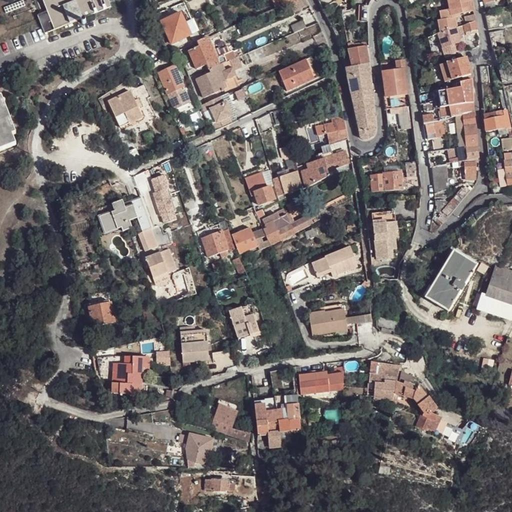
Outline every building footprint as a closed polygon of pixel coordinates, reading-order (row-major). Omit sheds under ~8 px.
[(44,33),(110,7),(107,0),(42,0),(46,11),(37,15),(44,33)] [(308,4),(305,0),(294,0),(289,2),(293,12),(308,4)] [(473,10),(471,0),(446,0),(449,9),(439,11),(440,20),(434,21),(438,33),(455,27),(453,17),(456,17),(456,15),(473,10)] [(497,9),(494,0),(490,0),(483,2),(485,12),(484,11),(484,12),(497,9)] [(219,6),(212,9),(221,28),(228,24),(219,6)] [(172,44),(191,36),(191,34),(186,24),(183,16),(181,13),(163,21),(172,44)] [(475,21),(474,14),(464,18),(466,24),(475,21)] [(307,27),(304,20),(292,25),(294,32),(307,27)] [(198,31),(193,21),(189,23),(186,24),(191,34),(198,31)] [(442,47),(445,58),(454,55),(452,50),(455,50),(454,44),(460,42),(459,39),(461,38),(461,35),(465,35),(466,39),(478,36),(475,21),(466,24),(461,25),(455,27),(438,33),(437,33),(442,47)] [(502,29),(488,32),(491,41),(492,46),(505,43),(502,29)] [(427,37),(431,50),(442,47),(437,33),(427,37)] [(165,56),(176,51),(174,46),(168,48),(166,43),(168,43),(165,36),(160,37),(165,56)] [(217,58),(208,37),(202,40),(197,42),(199,46),(189,50),(196,68),(207,65),(209,69),(219,64),(217,58)] [(511,54),(509,45),(492,48),(495,57),(511,54)] [(351,66),(368,62),(366,51),(368,50),(368,47),(349,50),(350,56),(351,66)] [(242,54),(240,49),(231,53),(233,58),(238,56),(242,54)] [(219,64),(227,61),(224,55),(217,58),(219,64)] [(230,60),(234,70),(243,66),(238,56),(233,58),(230,60)] [(351,66),(350,56),(342,58),(345,67),(351,66)] [(469,68),(465,56),(440,64),(445,82),(459,77),(470,74),(469,68)] [(405,69),(403,59),(395,60),(396,70),(405,69)] [(204,98),(224,89),(221,81),(225,80),(236,75),(234,70),(230,60),(228,61),(227,61),(219,64),(209,69),(210,72),(196,78),(204,98)] [(280,72),(288,91),(303,84),(300,76),(312,71),(307,60),(280,72)] [(374,112),(369,62),(368,62),(351,66),(345,67),(347,76),(355,116),(374,112)] [(175,65),(158,72),(173,108),(190,101),(175,65)] [(489,82),(487,65),(479,66),(481,82),(489,82)] [(498,69),(500,75),(509,73),(507,66),(498,69)] [(408,94),(404,71),(405,70),(405,69),(396,70),(382,72),(385,96),(383,96),(384,100),(387,99),(386,97),(408,94)] [(255,76),(256,79),(267,74),(265,71),(255,76)] [(300,76),(303,84),(315,79),(312,71),(300,76)] [(505,81),(511,79),(511,75),(510,75),(509,73),(500,75),(501,78),(502,81),(505,81)] [(459,77),(460,82),(471,79),(471,76),(470,74),(459,77)] [(444,108),(448,108),(473,102),(471,79),(460,82),(455,84),(456,89),(441,92),(444,108)] [(507,109),(503,89),(498,90),(503,110),(507,109)] [(108,103),(119,127),(141,117),(137,108),(134,102),(130,92),(108,103)] [(209,100),(203,103),(205,109),(212,106),(219,123),(212,126),(214,132),(240,119),(237,113),(241,112),(236,99),(232,100),(228,92),(209,100)] [(434,102),(433,93),(418,96),(420,105),(423,105),(432,102),(434,102)] [(410,106),(408,94),(386,97),(387,99),(384,100),(385,109),(410,106)] [(438,100),(434,102),(432,102),(434,111),(440,109),(440,108),(438,100)] [(434,111),(432,102),(423,105),(425,113),(434,111)] [(474,112),(473,102),(448,108),(450,115),(451,118),(456,117),(474,112)] [(0,144),(13,139),(0,106),(0,144)] [(410,106),(385,109),(387,123),(402,120),(403,128),(413,127),(412,118),(410,106)] [(450,115),(448,108),(444,108),(440,108),(440,109),(440,112),(442,120),(448,119),(451,118),(450,115)] [(286,122),(283,109),(273,112),(276,125),(286,122)] [(496,111),(484,114),(486,132),(497,129),(506,127),(504,116),(497,117),(496,111)] [(376,127),(374,112),(355,116),(358,130),(376,127)] [(477,144),(474,112),(456,117),(460,147),(477,144)] [(178,114),(173,115),(178,125),(182,124),(178,114)] [(433,114),(424,116),(422,116),(423,126),(425,125),(434,123),(433,114)] [(348,139),(344,121),(339,117),(332,118),(333,123),(324,124),(325,133),(327,133),(329,144),(348,139)] [(448,149),(442,120),(434,123),(425,125),(427,135),(435,133),(436,138),(431,138),(434,151),(444,149),(448,149)] [(325,133),(324,124),(316,126),(318,135),(325,133)] [(376,127),(358,130),(359,133),(360,137),(361,138),(366,139),(372,136),(375,131),(376,127)] [(506,127),(497,129),(498,135),(508,133),(506,128),(506,127)] [(195,136),(194,133),(186,136),(188,143),(196,140),(195,136)] [(511,148),(511,137),(509,138),(500,140),(502,150),(511,148)] [(460,147),(451,148),(454,162),(463,160),(477,157),(479,157),(477,144),(460,147)] [(349,163),(345,151),(331,155),(328,146),(321,147),(322,152),(327,172),(330,171),(336,169),(335,167),(349,163)] [(125,153),(129,163),(140,159),(135,148),(125,153)] [(446,158),(444,149),(434,151),(427,152),(427,157),(428,161),(446,158)] [(301,171),(305,187),(328,175),(327,172),(322,152),(318,153),(319,158),(306,163),(308,168),(301,171)] [(493,195),(505,194),(504,186),(511,184),(511,158),(511,159),(511,153),(504,154),(506,171),(504,171),(504,173),(499,174),(500,184),(492,185),(493,195)] [(416,188),(415,178),(420,178),(417,161),(407,162),(408,179),(409,189),(416,188)] [(284,194),(301,188),(295,162),(287,164),(288,167),(288,168),(277,172),(279,177),(273,179),(278,195),(284,193),(284,194)] [(475,169),(475,162),(463,164),(463,166),(465,180),(475,179),(475,169)] [(446,164),(432,166),(435,193),(448,187),(446,164)] [(260,171),(244,177),(246,181),(262,175),(260,171)] [(273,180),(271,172),(264,173),(267,182),(273,180)] [(384,175),(385,186),(385,190),(403,189),(401,172),(384,174),(384,175)] [(176,211),(164,175),(151,179),(155,192),(153,193),(161,216),(162,215),(174,211),(176,211)] [(267,187),(262,175),(246,181),(251,195),(255,194),(259,205),(275,199),(271,186),(267,187)] [(372,192),(383,191),(383,186),(385,186),(384,175),(370,176),(372,192)] [(470,190),(466,187),(461,191),(450,203),(443,211),(444,213),(448,217),(470,190)] [(137,218),(141,232),(150,229),(152,228),(141,198),(131,201),(132,205),(124,208),(121,201),(112,205),(115,211),(97,218),(103,234),(120,228),(122,232),(131,228),(129,222),(137,218)] [(446,200),(434,201),(435,209),(434,209),(433,216),(433,219),(441,226),(448,217),(444,213),(443,211),(450,203),(446,200)] [(225,218),(222,210),(215,212),(218,220),(225,218)] [(176,219),(174,211),(162,215),(165,223),(176,219)] [(263,229),(266,236),(271,245),(313,224),(309,216),(295,223),(290,214),(280,218),(278,213),(266,218),(268,224),(263,227),(263,229)] [(253,233),(247,218),(228,226),(239,254),(258,246),(259,249),(271,245),(266,236),(263,229),(253,233)] [(371,224),(375,260),(392,258),(391,250),(395,250),(394,238),(397,238),(395,221),(371,224)] [(229,250),(222,231),(219,223),(199,231),(209,257),(229,250)] [(156,247),(150,229),(141,232),(138,233),(144,251),(156,247)] [(235,248),(228,229),(222,231),(229,250),(235,248)] [(305,231),(307,237),(315,234),(313,229),(305,231)] [(173,242),(168,230),(165,232),(169,243),(173,242)] [(353,258),(351,249),(334,254),(337,263),(353,258)] [(170,278),(168,273),(177,270),(170,250),(146,259),(155,283),(170,278)] [(337,263),(334,254),(324,257),(325,259),(311,263),(315,276),(329,272),(334,271),(336,277),(357,271),(353,258),(337,263)] [(427,305),(450,317),(478,270),(455,256),(427,305)] [(246,271),(239,258),(234,260),(240,274),(246,271)] [(221,272),(218,262),(213,263),(216,274),(221,272)] [(484,301),(479,314),(493,318),(497,305),(511,309),(511,277),(497,273),(488,302),(484,301)] [(324,306),(324,311),(325,313),(330,312),(330,311),(344,309),(343,303),(324,306)] [(115,322),(111,304),(90,308),(94,326),(115,322)] [(245,315),(253,313),(251,304),(243,306),(245,315)] [(511,309),(497,305),(493,318),(511,323),(511,309)] [(309,313),(312,335),(335,331),(335,333),(347,331),(344,309),(330,311),(330,312),(325,313),(324,311),(315,312),(309,313)] [(381,328),(393,331),(396,322),(376,316),(377,327),(381,328)] [(259,330),(257,324),(247,327),(249,333),(259,330)] [(247,327),(236,331),(245,359),(260,354),(256,343),(256,340),(261,338),(259,330),(249,333),(247,327)] [(179,332),(183,361),(203,359),(203,353),(208,353),(204,328),(193,330),(179,332)] [(169,350),(156,352),(157,366),(171,364),(169,350)] [(149,367),(150,367),(150,358),(124,357),(124,365),(113,364),(111,393),(142,395),(144,376),(145,367),(149,367)] [(448,359),(442,361),(446,372),(452,369),(448,359)] [(400,377),(398,377),(399,366),(387,364),(380,363),(371,362),(369,373),(369,382),(374,384),(384,383),(384,388),(395,390),(394,393),(396,395),(402,397),(406,397),(413,399),(420,403),(421,404),(419,406),(422,412),(415,428),(434,436),(436,433),(441,435),(446,423),(440,421),(442,417),(435,414),(439,409),(431,398),(430,398),(420,387),(419,390),(417,387),(412,385),(415,379),(401,373),(400,377)] [(299,376),(301,396),(342,390),(343,373),(343,367),(335,368),(336,374),(327,375),(327,372),(299,376)] [(283,387),(280,370),(270,373),(272,386),(272,389),(283,387)] [(270,373),(252,377),(253,389),(258,388),(259,394),(270,392),(269,387),(272,386),(270,373)] [(382,401),(384,388),(379,388),(375,389),(374,399),(381,400),(382,401)] [(173,393),(173,392),(165,391),(164,400),(173,400),(173,393)] [(284,394),(274,394),(274,396),(276,410),(285,409),(284,397),(284,394)] [(298,395),(284,397),(285,409),(276,410),(274,396),(264,397),(264,398),(254,400),(258,436),(268,435),(269,444),(281,442),(279,433),(290,430),(300,429),(298,406),(298,395)] [(238,411),(220,405),(214,422),(212,427),(220,430),(219,431),(227,434),(240,438),(240,439),(249,441),(250,434),(232,427),(238,411)] [(308,426),(316,425),(316,416),(308,417),(308,426)] [(187,449),(192,450),(197,435),(195,434),(195,437),(193,436),(192,438),(187,436),(186,441),(187,449)] [(211,439),(197,435),(192,450),(206,455),(211,439)] [(206,455),(206,457),(209,458),(214,440),(211,439),(206,455)] [(206,457),(206,455),(192,450),(187,449),(188,459),(197,462),(203,464),(206,457)] [(204,479),(204,489),(234,490),(234,482),(229,482),(229,472),(214,472),(214,479),(204,479)]
